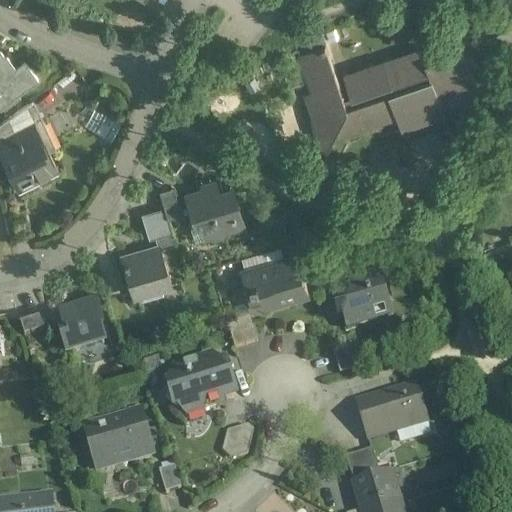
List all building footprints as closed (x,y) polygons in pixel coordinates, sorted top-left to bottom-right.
[(424,44),(386,57),(393,79),(363,90),(362,87),(359,86),(356,86),(354,87),(352,90),(353,93),(345,96),(326,42),(299,51),(312,88),(304,91),(320,137),(334,132),(336,129),(361,120),(363,123),(399,110),(404,123),(439,111),(433,92),(493,71),(463,45),(428,57),(424,44)] [(3,47),(0,43),(0,96),(36,69),(23,52),(14,59),(5,46),(3,47)] [(30,96),(8,110),(14,125),(30,118),(36,115),(29,99),(33,96),(31,93),(29,94),(30,96)] [(43,145),(30,118),(14,125),(8,110),(0,114),(0,138),(22,184),(54,168),(43,145)] [(54,140),(41,113),(36,115),(30,118),(43,145),(54,140)] [(218,189),(215,190),(211,177),(209,178),(211,184),(206,186),(206,185),(203,183),(184,189),(192,216),(188,217),(194,235),(207,231),(213,234),(222,231),(225,225),(225,226),(243,220),(230,180),(229,181),(230,185),(227,186),(227,185),(218,188),(218,189)] [(25,202),(1,207),(8,233),(31,227),(25,202)] [(170,226),(163,203),(148,208),(155,231),(170,226)] [(158,242),(120,253),(132,292),(170,281),(158,242)] [(298,252),(244,268),(241,273),(244,284),(249,286),(256,307),(309,290),(298,252)] [(382,278),(336,291),(347,332),(393,319),(382,278)] [(94,292),(70,299),(73,307),(63,310),(67,322),(59,324),(69,356),(104,345),(98,325),(104,323),(94,292)] [(42,320),(39,309),(18,315),(25,339),(51,331),(47,319),(42,320)] [(251,317),(228,324),(235,349),(258,342),(251,317)] [(359,346),(334,353),(341,376),(366,369),(359,346)] [(217,360),(204,364),(200,361),(181,367),(179,372),(173,374),(170,384),(177,391),(175,400),(178,404),(177,409),(186,417),(220,407),(221,402),(232,399),(233,398),(235,397),(236,393),(234,390),(233,388),(231,388),(229,387),(227,382),(229,372),(217,360)] [(417,387),(357,405),(368,442),(428,425),(417,387)] [(142,411),(104,422),(105,423),(88,428),(100,470),(133,460),(134,462),(151,457),(142,426),(146,425),(142,411)] [(249,427),(228,433),(223,453),(231,461),(248,456),(254,432),(249,427)] [(373,452),(355,457),(363,482),(380,477),(373,452)] [(164,491),(179,489),(176,467),(161,469),(164,491)] [(363,482),(354,485),(362,511),(403,511),(392,474),(380,477),(363,482)] [(54,511),(53,497),(0,503),(0,511),(54,511)]
